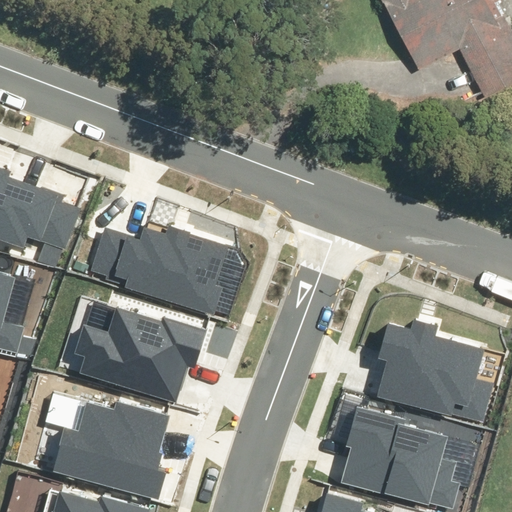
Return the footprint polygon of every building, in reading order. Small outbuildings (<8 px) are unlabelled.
[(377,0),(416,72),(456,51),(481,99),(511,83),(511,40),(491,1),(492,0),(377,0)] [(38,261),(56,268),(63,249),(65,250),(80,209),(61,202),(63,197),(8,177),(10,171),(0,167),(0,238),(23,246),(24,244),(30,247),(33,239),(45,243),(38,261)] [(125,287),(214,315),(223,288),(215,285),(229,243),(168,224),(166,233),(143,226),(140,236),(104,225),(90,270),(107,276),(106,279),(126,286),(125,287)] [(5,321),(16,276),(0,271),(0,347),(33,355),(37,338),(24,335),(27,327),(5,321)] [(80,372),(176,401),(187,366),(195,368),(207,330),(162,316),(161,320),(116,306),(108,332),(84,325),(75,353),(86,356),(80,372)] [(379,393),(483,422),(494,382),(477,378),(485,350),(435,336),(438,324),(413,317),(410,329),(389,324),(380,358),(388,360),(379,393)] [(52,472),(160,501),(168,471),(159,469),(163,454),(159,453),(169,416),(117,402),(115,411),(87,403),(86,407),(81,406),(75,430),(64,427),(52,472)] [(344,480),(453,509),(459,484),(451,482),(457,461),(443,458),(449,436),(405,425),(406,419),(357,406),(347,446),(352,447),(344,480)] [(358,511),(361,500),(327,491),(321,511),(318,511),(358,511)] [(149,511),(150,510),(101,498),(100,503),(60,492),(54,511),(149,511)]
